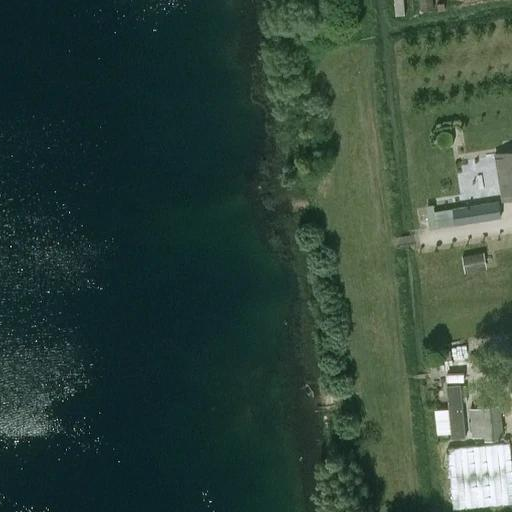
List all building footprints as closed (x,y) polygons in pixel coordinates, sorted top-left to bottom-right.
[(391,0),(393,12),(404,11),(402,0),(391,0)] [(432,0),(420,0),(422,10),(434,8),(432,0)] [(511,151),(494,154),(502,201),(511,199),(511,151)] [(453,209),(456,225),(500,218),(498,202),(453,209)] [(481,251),(461,255),(463,271),(484,268),(481,251)] [(467,406),(473,406),(471,384),(444,385),(445,407),(433,408),(435,436),(469,434),(467,406)] [(499,439),(501,439),(501,437),(503,437),(499,406),(471,409),(474,437),(485,436),(485,439),(499,437),(499,439)] [(453,509),(511,502),(511,468),(509,443),(447,449),(453,509)]
